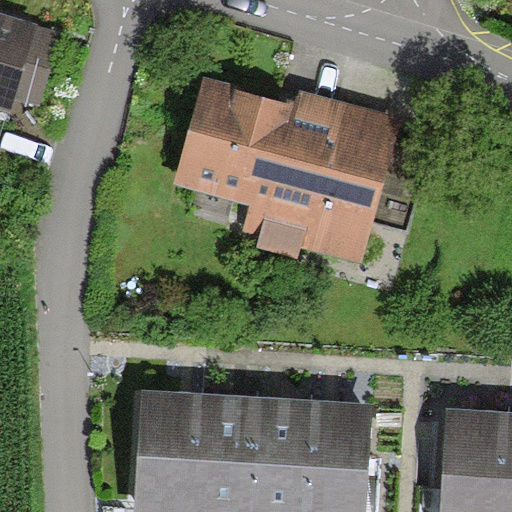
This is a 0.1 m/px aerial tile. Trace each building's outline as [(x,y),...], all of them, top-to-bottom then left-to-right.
[(0,98),(27,106),(48,30),(0,17),(0,98)] [(343,255),(379,122),(195,73),(169,170),(243,189),(234,225),(343,255)] [(195,511),(201,398),(173,397),(142,396),(136,511),(195,511)] [(228,399),(201,398),(195,511),(249,511),(254,400),(228,399)] [(249,511),(303,511),(310,402),(283,401),(254,400),(249,511)] [(337,404),(310,402),(303,511),(364,511),(370,405),(337,404)] [(504,511),(511,413),(487,412),(449,409),(442,511),(504,511)]
